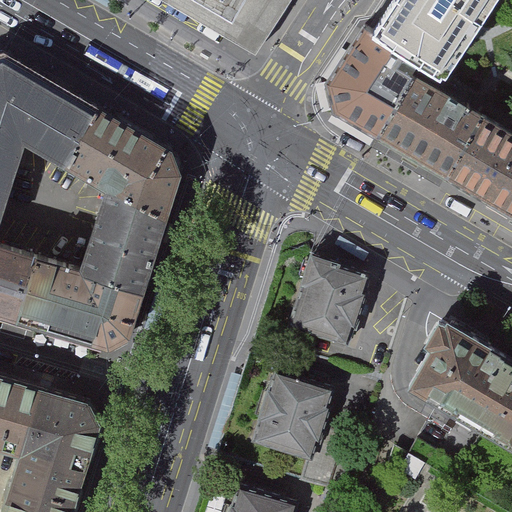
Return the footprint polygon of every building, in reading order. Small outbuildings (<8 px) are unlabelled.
[(156,0),(263,62),(299,0),(156,0)] [(494,0),(394,0),(375,31),(411,54),(445,76),(494,0)] [(336,111),(378,138),(414,79),(400,70),(411,54),(375,31),(366,25),(364,30),(327,81),(334,104),(336,111)] [(0,216),(26,139),(64,163),(103,102),(5,48),(0,49),(0,216)] [(449,177),(484,118),(414,79),(378,138),(449,177)] [(180,145),(103,102),(64,163),(105,189),(173,220),(189,169),(180,145)] [(491,204),(511,169),(511,134),(484,118),(449,177),(491,204)] [(511,169),(491,204),(511,216),(511,169)] [(162,254),(173,220),(105,189),(91,232),(162,254)] [(162,254),(91,232),(81,265),(152,285),(162,254)] [(338,239),(335,245),(363,262),(367,256),(338,239)] [(0,241),(0,310),(20,316),(38,252),(0,241)] [(137,332),(152,285),(81,265),(38,252),(20,316),(115,344),(137,332)] [(352,346),(377,273),(317,253),(293,327),(352,346)] [(487,429),(511,443),(511,359),(450,324),(447,329),(443,327),(431,349),(436,352),(415,387),(487,429)] [(317,459),(341,384),(282,365),(258,439),(317,459)] [(0,443),(27,452),(47,383),(0,369),(0,443)] [(23,468),(82,487),(104,419),(92,396),(47,383),(27,452),(23,468)] [(511,511),(511,443),(487,429),(478,443),(465,463),(418,437),(409,453),(385,441),(368,511),(511,511)] [(23,468),(10,511),(73,511),(82,487),(23,468)] [(300,511),(305,499),(246,480),(235,511),(300,511)]
